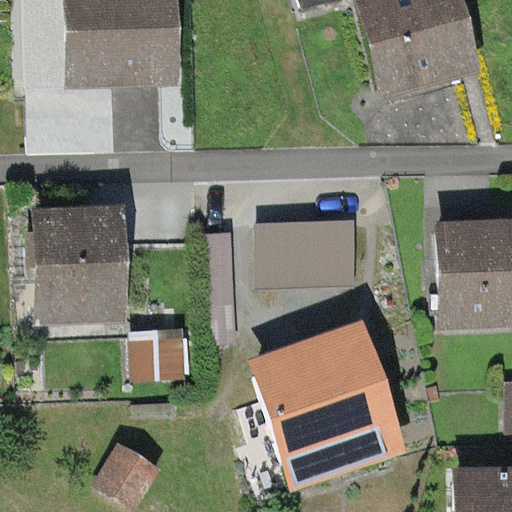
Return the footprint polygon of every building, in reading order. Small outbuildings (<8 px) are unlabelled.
[(43,0),(45,85),(181,83),(179,0),(43,0)] [(461,0),(397,0),(360,14),(390,96),(484,62),(461,0)] [(511,221),(429,226),(435,321),(511,316),(511,221)] [(38,228),(42,317),(133,314),(130,225),(38,228)] [(254,226),(256,302),(362,301),(361,225),(254,226)] [(279,432),(309,504),(414,462),(385,389),(279,432)] [(511,511),(511,460),(441,468),(445,511),(511,511)]
